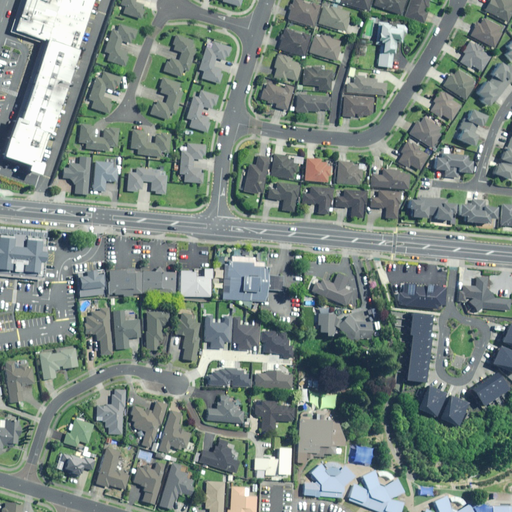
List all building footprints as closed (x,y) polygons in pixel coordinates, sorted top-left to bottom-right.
[(23,169),(35,173),(93,0),(22,0),(13,29),(43,39),(17,118),(12,117),(0,152),(0,154),(25,163),(23,169)] [(140,9),(141,5),(134,2),(134,0),(121,0),(119,5),(125,7),(122,14),(139,20),(143,10),(140,9)] [(317,7),(292,0),(290,0),(285,19),(311,27),(317,7)] [(339,0),(338,3),(366,11),(369,0),(339,0)] [(374,0),(372,6),(399,15),(404,0),(374,0)] [(428,0),(408,0),(403,18),(422,24),(426,13),(424,13),(428,0)] [(511,3),(511,1),(508,0),(487,0),(482,11),(506,23),(511,10),(511,8),(510,7),(511,3)] [(348,13),(329,7),(327,12),(321,10),(317,24),(344,32),(348,20),(346,19),(348,13)] [(477,22),(470,36),(493,47),(501,33),(499,31),(501,27),(483,18),(480,24),(477,22)] [(404,26),(396,25),(396,27),(388,26),(388,24),(377,22),(375,41),(379,42),(376,66),(391,68),(393,53),(395,53),(396,42),(402,43),(403,35),(406,32),(407,29),(404,26)] [(123,56),(125,52),(118,50),(120,42),(128,44),(130,40),(132,41),(135,31),(118,25),(116,32),(110,30),(103,52),(108,54),(105,61),(123,67),(126,57),(123,56)] [(300,35),(282,30),(276,50),(302,57),(308,36),(300,34),(300,35)] [(176,61),(169,59),(167,64),(165,63),(162,72),(179,78),(181,71),(186,72),(194,50),(189,48),(191,41),(173,35),(170,44),(173,45),(171,50),(179,53),(176,61)] [(319,36),(318,38),(312,36),(307,53),(334,61),(338,48),(337,47),(338,42),(319,36)] [(473,44),(469,41),(463,52),(465,53),(460,62),(470,68),(471,65),(481,71),(489,56),(481,51),(482,48),(474,43),(473,44)] [(218,73),(219,70),(211,67),(213,59),(222,61),(223,57),(226,57),(229,48),(211,42),(209,49),(204,48),(197,70),(202,72),(200,79),(217,84),(220,74),(218,73)] [(280,55),(280,57),(275,56),(272,67),(274,68),(271,78),(283,82),(284,78),(294,82),(300,65),(291,62),(292,59),(280,55)] [(481,100),(488,105),(491,100),(493,102),(511,77),(511,75),(511,73),(511,66),(508,64),(506,67),(500,62),(490,74),(492,76),(488,82),(486,80),(476,93),(482,97),(481,100)] [(319,68),(310,67),(310,69),(303,69),(301,85),(317,86),(316,90),(329,91),(331,71),(318,70),(319,68)] [(450,73),(442,85),(465,99),(476,82),(456,69),(453,75),(450,73)] [(99,80),(94,79),(87,99),(92,101),(89,109),(107,115),(111,105),(108,104),(110,100),(101,97),(104,89),(112,92),(114,87),(116,88),(119,82),(101,75),(99,80)] [(366,79),(366,77),(352,76),(352,83),(345,83),(344,93),(383,96),(384,84),(374,83),(374,79),(366,79)] [(178,83),(161,77),(158,86),(160,87),(158,93),(166,96),(163,104),(153,100),(148,115),(165,121),(168,114),(173,115),(180,93),(176,91),(178,83)] [(264,88),(261,87),(257,99),(264,101),(264,103),(270,106),(271,103),(274,104),(273,107),(284,111),(291,88),(282,85),(281,89),(265,84),(264,88)] [(204,121),(206,118),(201,116),(199,116),(201,107),(209,110),(211,105),(213,106),(216,97),(197,91),(196,93),(194,92),(193,97),(191,96),(184,119),(189,120),(187,128),(204,133),(207,122),(204,121)] [(459,105),(438,91),(432,101),(435,103),(429,112),(440,118),(442,115),(450,120),(459,105)] [(328,97),(295,95),(294,113),(305,113),(306,112),(317,112),(317,110),(327,111),(328,97)] [(360,118),(360,116),(363,116),(370,117),(371,99),(341,97),(340,117),(360,118)] [(461,130),(457,139),(472,146),(478,134),(474,132),(477,126),(481,127),(486,116),(470,109),(466,119),(463,117),(458,129),(461,130)] [(416,121),(408,133),(431,148),(439,135),(436,133),(440,128),(423,117),(419,123),(416,121)] [(89,125),(79,124),(77,144),(83,144),(83,150),(107,152),(108,148),(115,149),(117,128),(107,127),(106,130),(102,130),(102,138),(93,137),(94,128),(88,128),(89,125)] [(494,173),(511,180),(511,179),(511,128),(510,133),(511,134),(506,148),(505,148),(499,163),(498,162),(494,173)] [(141,132),(131,130),(129,149),(135,150),(134,155),(159,157),(159,153),(166,154),(168,135),(159,134),(158,136),(154,136),(153,144),(144,143),(145,135),(140,134),(141,132)] [(410,144),(406,141),(400,152),(402,153),(398,161),(408,168),(410,165),(419,171),(428,155),(417,149),(419,147),(411,142),(410,144)] [(204,146),(185,144),(185,152),(179,151),(177,174),(182,175),(182,182),(200,184),(201,169),(191,169),(191,164),(200,165),(200,155),(203,156),(204,146)] [(435,157),(434,169),(444,170),(444,176),(457,177),(457,171),(470,173),(471,161),(465,160),(466,155),(441,153),(441,158),(435,157)] [(285,157),(272,155),(268,176),(290,179),(291,173),(293,173),(295,164),(290,164),(291,160),(284,160),(285,157)] [(267,159),(256,156),(254,167),(246,165),(241,192),(259,195),(267,159)] [(69,164),(65,163),(65,168),(61,168),(60,178),(68,180),(73,186),(72,194),(85,195),(89,158),(78,157),(77,164),(69,164)] [(318,160),(304,159),(303,181),(325,183),(326,176),(327,176),(328,164),(318,163),(318,160)] [(111,167),(111,163),(92,162),(90,191),(103,192),(103,182),(114,182),(115,175),(115,168),(111,167)] [(359,180),(360,170),(356,170),(356,167),(349,166),(349,163),(336,162),(334,184),(356,185),(357,179),(359,180)] [(134,169),(134,173),(126,173),(125,191),(135,192),(135,190),(140,190),(141,182),(149,183),(148,191),(153,191),(153,194),(163,195),(165,171),(134,169)] [(370,174),(369,186),(408,189),(409,174),(399,173),(399,171),(381,169),(381,175),(370,174)] [(297,186),(275,183),(273,190),(267,189),(265,199),(281,201),(279,210),(291,212),(293,197),(295,198),(297,186)] [(330,189),(308,187),(307,195),(301,194),(299,203),(316,206),(315,214),(326,215),(330,189)] [(363,193),(342,190),(341,198),(335,197),(333,206),(349,208),(348,217),(360,219),(363,193)] [(398,194),(376,190),(375,199),(369,198),(368,207),(384,210),(382,218),(394,220),(398,194)] [(412,209),(411,216),(425,217),(425,215),(434,216),(434,218),(449,220),(450,213),(454,213),(454,204),(446,203),(447,199),(416,197),(416,200),(409,199),(408,209),(412,209)] [(470,205),(459,204),(458,216),(465,217),(465,221),(488,223),(488,219),(494,219),(496,207),(484,206),(485,201),(471,200),(470,205)] [(511,205),(501,204),(500,225),(511,226),(511,205)] [(0,268),(37,271),(38,262),(41,262),(42,250),(38,249),(39,239),(23,238),(23,244),(10,243),(11,237),(0,236),(0,268)] [(224,268),(221,268),(220,292),(219,300),(264,303),(265,291),(279,292),(280,277),(266,276),(266,270),(262,270),(262,267),(262,262),(253,262),(254,258),(230,257),(229,262),(225,262),(224,268)] [(208,270),(200,270),(178,269),(178,271),(177,296),(207,298),(208,270)] [(92,273),(92,271),(75,273),(77,297),(101,295),(99,272),(92,273)] [(131,277),(131,272),(107,271),(106,295),(121,296),(121,297),(130,297),(131,294),(139,294),(140,278),(131,277)] [(140,278),(139,294),(171,296),(173,274),(140,272),(140,273),(140,278)] [(354,281),(335,273),(331,284),(315,278),(313,282),(309,292),(343,306),(349,292),(354,281)] [(476,313),(480,309),(506,311),(507,299),(492,298),(484,287),(484,279),(474,278),(473,287),(461,286),(461,292),(457,291),(456,302),(463,303),(463,298),(470,299),(466,302),(476,313)] [(422,286),(422,288),(413,287),(413,286),(401,285),(401,294),(396,294),(396,307),(441,310),(443,287),(422,286)] [(98,312),(88,312),(88,316),(85,317),(82,317),(83,335),(94,334),(95,340),(97,340),(99,356),(110,355),(106,308),(98,309),(98,312)] [(332,320),(333,315),(325,315),(326,309),(315,309),(314,325),(317,326),(317,332),(323,333),(323,336),(332,337),(333,327),(342,335),(340,337),(350,346),(353,344),(358,339),(368,339),(369,323),(352,322),(342,311),(332,320)] [(113,350),(123,349),(127,349),(126,338),(138,338),(137,320),(122,321),(122,311),(111,311),(113,350)] [(160,341),(161,326),(167,326),(167,323),(168,314),(144,312),(142,350),(156,351),(156,341),(160,341)] [(190,315),(176,314),(174,335),(182,336),(180,360),(194,361),(198,320),(189,319),(190,315)] [(452,330),(446,316),(433,323),(430,316),(422,320),(425,327),(411,333),(424,360),(436,355),(429,341),(452,330)] [(270,330),(261,324),(257,332),(266,337),(270,330)] [(237,340),(231,350),(214,362),(222,374),(243,360),(247,354),(249,355),(259,361),(269,345),(255,337),(249,346),(237,340)] [(76,367),(73,349),(58,351),(58,353),(50,354),(50,352),(37,355),(41,380),(54,378),(53,371),(58,370),(57,367),(60,366),(61,369),(76,367)] [(9,403),(21,401),(20,392),(22,392),(21,386),(32,384),(31,378),(36,377),(34,369),(30,369),(29,368),(25,368),(24,364),(16,365),(16,367),(13,367),(12,361),(2,362),(9,403)] [(122,407),(123,390),(111,390),(110,405),(95,405),(94,417),(100,417),(100,422),(103,422),(103,427),(106,427),(106,434),(119,435),(120,407),(122,407)] [(216,394),(216,400),(216,402),(214,402),(214,409),(205,408),(204,421),(241,423),(242,411),(236,411),(237,406),(232,406),(232,402),(227,401),(228,395),(216,394)] [(274,402),(260,401),(260,406),(254,406),(253,417),(260,417),(259,432),(262,432),(262,437),(269,437),(270,432),(273,433),(274,421),(291,422),(292,409),(285,409),(285,406),(273,405),(274,402)] [(154,402),(152,409),(151,413),(142,411),(143,409),(136,407),(131,406),(129,415),(131,415),(129,421),(131,422),(131,424),(129,429),(142,432),(139,446),(147,448),(149,442),(152,442),(156,425),(159,426),(164,405),(154,402)] [(179,414),(167,411),(156,451),(166,454),(167,447),(178,450),(179,448),(184,449),(188,433),(177,430),(179,425),(176,425),(179,414)] [(299,419),(297,464),(305,464),(306,457),(322,458),(322,455),(322,453),(334,454),(334,450),(335,447),(344,447),(345,441),(337,424),(330,424),(330,421),(299,419)] [(66,430),(69,431),(68,434),(64,433),(61,443),(75,447),(77,442),(86,444),(91,425),(73,420),(71,425),(68,424),(66,430)] [(19,422),(3,421),(3,428),(0,427),(0,449),(4,449),(5,443),(17,444),(19,422)] [(225,442),(215,439),(211,453),(200,450),(198,454),(194,453),(192,461),(234,474),(238,462),(230,459),(227,448),(224,447),(225,442)] [(118,451),(103,447),(93,484),(106,487),(106,485),(123,490),(127,475),(121,474),(122,470),(114,468),(118,451)] [(288,475),(290,449),(276,448),(275,460),(253,459),(252,470),(264,471),(264,475),(276,476),(276,475),(288,475)] [(79,459),(60,453),(58,462),(62,463),(60,469),(68,471),(68,474),(77,476),(80,468),(90,471),(93,459),(80,456),(79,459)] [(149,469),(150,467),(144,465),(145,462),(136,460),(131,483),(138,485),(137,486),(141,488),(140,491),(142,492),(140,502),(152,505),(162,465),(153,463),(152,470),(149,469)] [(174,500),(176,495),(180,496),(180,494),(189,496),(191,488),(188,487),(190,480),(184,478),(185,474),(177,471),(178,466),(168,463),(156,506),(169,510),(172,500),(174,500)] [(318,485),(319,495),(340,497),(340,488),(354,476),(345,466),(334,477),(328,477),(321,464),(310,474),(318,485)] [(376,472),(375,472),(377,477),(378,477),(379,477),(380,476),(381,477),(382,477),(383,477),(384,478),(385,478),(386,478),(386,479),(387,480),(388,481),(392,478),(391,477),(391,476),(390,475),(389,474),(388,473),(387,472),(386,472),(384,471),(383,471),(382,471),(380,471),(379,471),(378,471),(376,472)] [(354,484),(348,499),(381,511),(399,511),(402,505),(389,501),(403,494),(396,481),(383,489),(379,487),(374,473),(362,478),(366,491),(354,484)] [(220,511),(223,482),(204,481),(202,509),(207,509),(207,511),(220,511)] [(247,488),(228,487),(226,511),(253,511),(254,497),(247,497),(247,488)] [(431,511),(425,509),(423,511),(471,511),(468,506),(456,511),(453,511),(451,511),(446,497),(434,502),(437,511),(431,511)] [(11,504),(0,503),(0,508),(0,511),(19,511),(20,506),(11,505),(11,504)]
